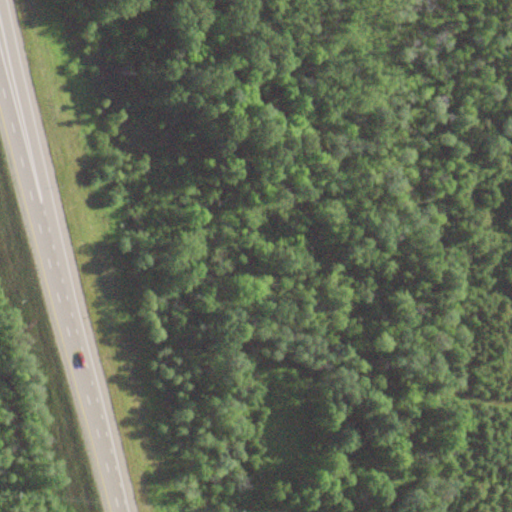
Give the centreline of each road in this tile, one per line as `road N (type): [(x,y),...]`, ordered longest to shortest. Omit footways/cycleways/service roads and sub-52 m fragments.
road 1 (motorway): [(112,511),(0,84)]
road 2 (motorway): [(58,297),(51,216),(0,1)]
